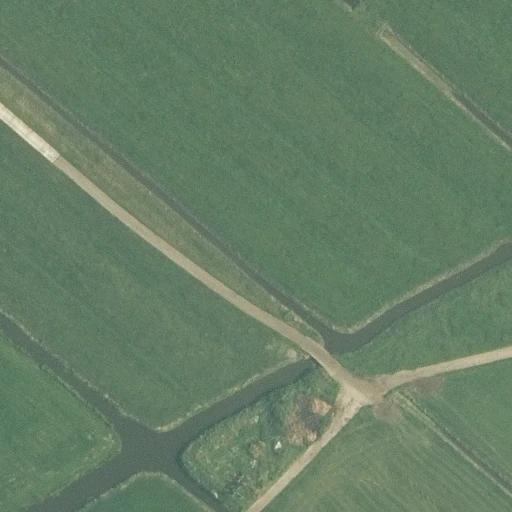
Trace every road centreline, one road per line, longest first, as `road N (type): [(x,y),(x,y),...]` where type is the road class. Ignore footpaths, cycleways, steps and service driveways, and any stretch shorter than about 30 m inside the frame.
road 1 (track): [(0,107),(202,272),(372,393),(417,365),(511,345)]
road 2 (track): [(372,393),(254,511)]
